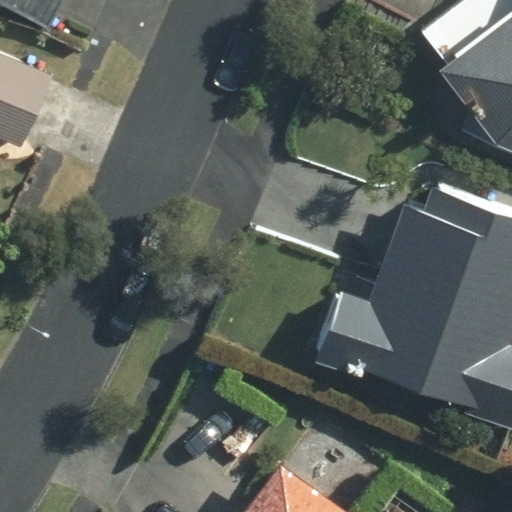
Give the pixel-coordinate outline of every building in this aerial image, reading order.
[(16,0),(50,19),(61,0),(16,0)] [(511,5),(445,54),(506,125),(511,127),(511,5)] [(0,125),(26,137),(58,66),(0,39),(0,125)] [(511,192),(443,168),(435,189),(418,183),(381,283),(350,272),(324,344),(511,411),(511,192)] [(385,511),(298,443),(243,511),(385,511)]
